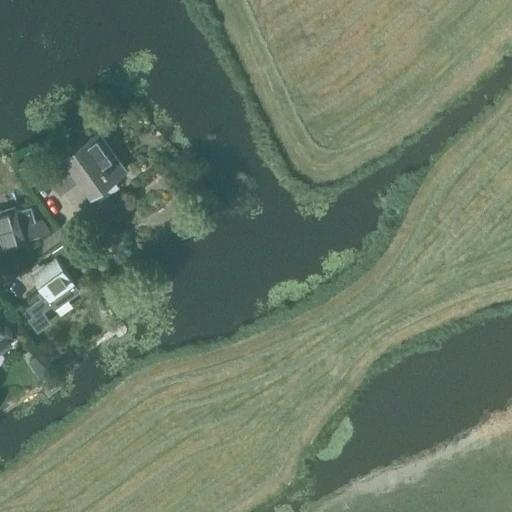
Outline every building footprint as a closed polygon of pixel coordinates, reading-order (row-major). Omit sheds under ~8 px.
[(91,192),(125,168),(98,131),(65,155),(66,157),(46,171),(62,193),(82,178),(91,192)] [(33,158),(19,167),(31,184),(45,175),(33,158)] [(25,240),(38,236),(39,236),(50,228),(44,218),(36,221),(32,206),(17,210),(15,204),(0,208),(0,249),(26,242),(25,240)] [(43,296),(27,307),(32,315),(28,318),(37,330),(50,321),(42,310),(49,305),(53,302),(56,306),(69,297),(63,289),(75,281),(64,266),(78,256),(68,242),(54,252),(57,256),(56,257),(32,274),(38,282),(43,289),(40,292),(43,296)] [(0,349),(12,342),(9,336),(13,334),(4,320),(0,322),(0,349)] [(35,368),(44,362),(39,353),(29,360),(35,368)]
